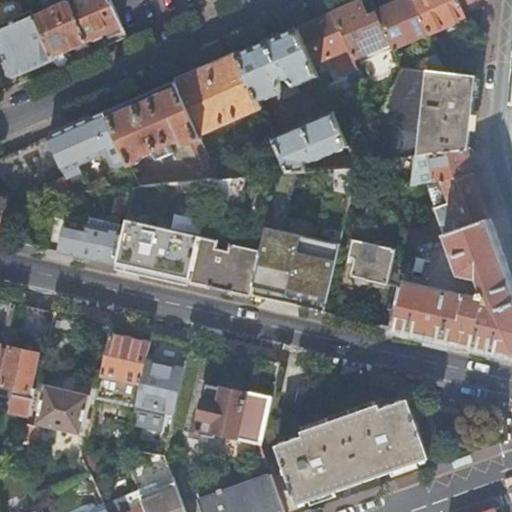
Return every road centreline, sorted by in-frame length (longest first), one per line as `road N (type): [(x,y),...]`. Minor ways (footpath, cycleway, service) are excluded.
road 1 (tertiary): [(0,263),(511,381)]
road 2 (residential): [(298,0),(0,127)]
road 3 (secondary): [(511,32),(499,152),(511,186)]
